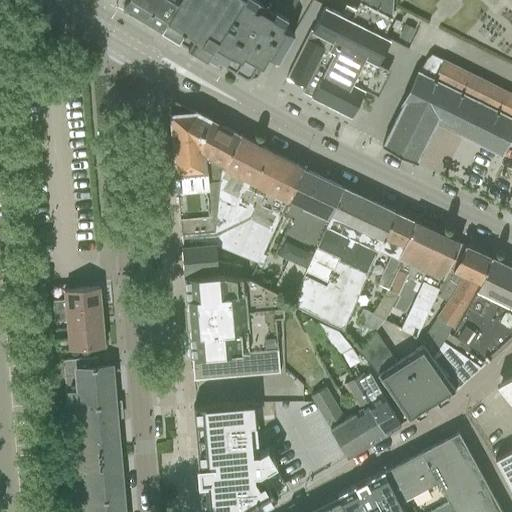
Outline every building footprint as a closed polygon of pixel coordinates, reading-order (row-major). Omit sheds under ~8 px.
[(125,0),(122,6),(158,28),(174,0),(125,0)] [(238,3),(240,0),(174,0),(158,28),(159,28),(206,57),(223,28),(238,3)] [(223,28),(206,57),(210,59),(213,58),(214,60),(218,63),(222,63),(222,61),(245,75),(249,74),(249,73),(261,54),(274,62),(276,61),(293,33),(281,26),(296,0),(240,0),(238,3),(223,28)] [(383,36),(390,19),(391,0),(358,0),(354,9),(345,4),(340,14),(324,6),(311,30),(310,29),(285,78),(293,81),(299,85),(304,87),(310,96),(350,116),(363,90),(377,64),(389,39),(383,36)] [(399,37),(409,42),(415,29),(404,24),(399,37)] [(419,69),(381,145),(415,162),(435,121),(451,129),(476,78),(431,56),(429,58),(426,57),(423,62),(419,69)] [(511,96),(476,78),(451,129),(499,153),(511,127),(511,96)] [(174,168),(179,217),(207,215),(204,176),(206,175),(204,157),(196,144),(209,119),(195,112),(193,112),(193,111),(172,100),(169,106),(174,168)] [(238,135),(209,119),(196,144),(204,157),(206,175),(204,176),(207,215),(179,217),(181,246),(200,245),(211,244),(219,171),(238,135)] [(301,167),(238,135),(219,171),(211,244),(213,244),(233,251),(257,262),(285,200),(301,167)] [(301,167),(285,200),(295,204),(273,252),(303,266),(342,187),(305,169),(301,167)] [(305,267),(289,303),(342,329),(375,251),(376,251),(377,249),(394,211),(342,187),(303,266),(305,267)] [(387,290),(373,313),(361,308),(355,322),(374,331),(383,320),(384,320),(392,306),(391,306),(395,300),(390,281),(401,259),(397,257),(414,221),(394,211),(377,249),(390,256),(377,285),(387,290)] [(391,306),(392,306),(406,313),(399,327),(415,334),(434,294),(450,259),(458,241),(414,221),(397,257),(401,259),(390,281),(395,300),(391,306)] [(200,245),(181,246),(180,246),(182,272),(215,269),(216,273),(234,276),(236,276),(237,265),(215,260),(213,244),(211,244),(200,245)] [(434,294),(447,300),(422,338),(433,353),(434,354),(436,351),(442,342),(442,341),(449,332),(463,313),(470,302),(476,289),(491,257),(463,244),(455,262),(450,259),(434,294)] [(458,339),(455,344),(484,363),(511,337),(511,267),(491,257),(476,289),(470,302),(463,313),(449,332),(458,339)] [(216,273),(183,276),(186,309),(185,309),(185,310),(188,310),(189,322),(186,322),(186,323),(187,323),(192,380),(277,372),(272,317),(282,316),(282,318),(290,318),(289,303),(282,301),(282,296),(247,279),(236,276),(234,276),(216,273)] [(51,300),(52,310),(100,306),(98,286),(63,289),(64,299),(51,300)] [(100,306),(52,310),(53,320),(66,319),(66,329),(102,325),(100,306)] [(336,330),(317,321),(329,341),(340,334),(336,330)] [(316,323),(304,331),(311,344),(324,336),(316,323)] [(102,325),(66,329),(67,338),(55,339),(56,350),(103,346),(102,325)] [(358,352),(361,357),(386,387),(392,396),(407,419),(424,409),(446,395),(454,390),(431,358),(422,344),(395,361),(373,331),(358,352)] [(442,342),(436,351),(463,382),(479,367),(442,342)] [(431,358),(454,390),(463,382),(436,351),(434,354),(433,353),(431,358)] [(67,476),(69,511),(122,511),(110,365),(97,366),(96,357),(62,360),(72,476),(67,476)] [(361,373),(351,379),(384,434),(399,425),(382,396),(369,372),(363,376),(361,373)] [(511,374),(496,383),(511,402),(511,374)] [(384,434),(351,379),(343,384),(358,410),(353,413),(370,442),(384,434)] [(310,395),(313,401),(329,427),(346,456),(370,442),(353,413),(344,418),(325,386),(310,395)] [(212,404),(194,405),(192,405),(192,407),(193,407),(194,425),(194,426),(195,437),(195,438),(196,449),(196,450),(196,451),(198,467),(197,467),(197,470),(198,470),(199,481),(198,481),(198,483),(200,483),(201,497),(200,497),(200,499),(201,499),(201,511),(252,511),(259,508),(259,509),(260,508),(260,507),(273,500),(275,499),(274,496),(260,473),(274,465),(276,464),(266,448),(258,453),(253,401),(212,405),(212,404)] [(407,456),(383,470),(404,511),(500,511),(457,431),(407,456)] [(511,448),(494,458),(511,490),(511,448)] [(355,484),(335,494),(344,511),(404,511),(383,470),(362,480),(364,484),(357,487),(355,484)] [(344,511),(335,494),(319,502),(306,509),(299,511),(344,511)]
